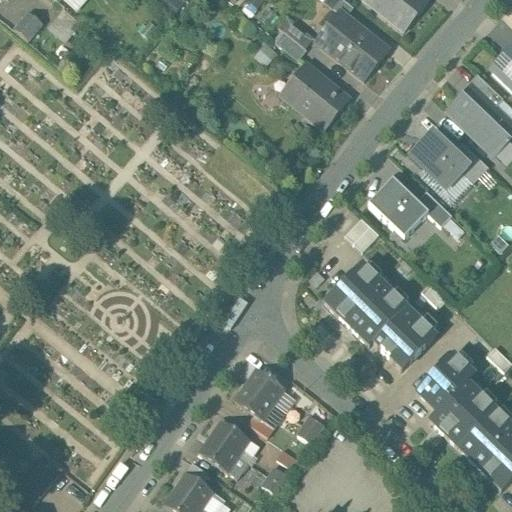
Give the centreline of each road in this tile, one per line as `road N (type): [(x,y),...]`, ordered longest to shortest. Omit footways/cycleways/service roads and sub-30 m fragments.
road 1 (residential): [(510,0),(248,322)]
road 2 (residential): [(451,511),(248,322)]
road 3 (residential): [(248,322),(106,511)]
